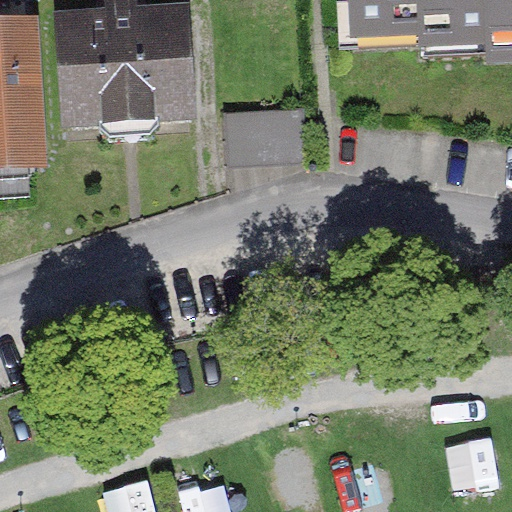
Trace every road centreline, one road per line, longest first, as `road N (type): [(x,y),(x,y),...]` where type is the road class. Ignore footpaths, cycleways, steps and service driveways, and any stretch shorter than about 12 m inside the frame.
road 1 (track): [(0,502),(380,395),(511,389)]
road 2 (residential): [(511,227),(244,231),(0,314)]
